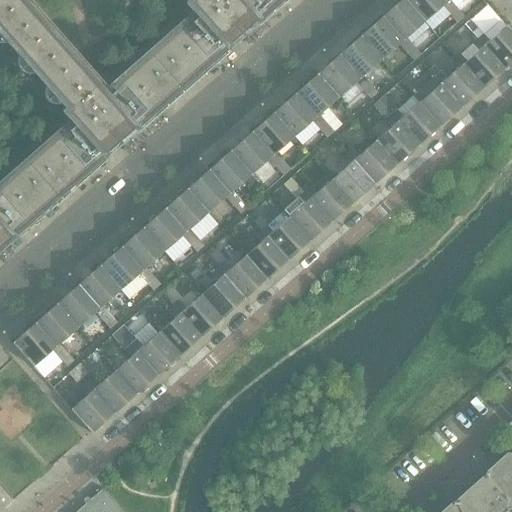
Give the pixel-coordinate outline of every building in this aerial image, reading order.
[(189,0),(197,9),(102,93),(19,0),(0,0),(0,32),(74,117),(0,182),(0,247),(11,238),(106,154),(134,130),(230,45),(257,21),(280,0),(189,0)] [(423,22),(403,0),(401,0),(381,18),(401,41),(416,59),(420,55),(405,38),(423,22)] [(445,3),(441,0),(403,0),(423,22),(441,7),(456,24),(460,21),(445,3)] [(448,0),(441,0),(445,3),(460,21),(463,17),(448,0)] [(401,41),(381,18),(359,37),(380,60),(398,45),(413,62),(416,59),(401,41)] [(511,62),(511,33),(505,26),(505,27),(499,21),(477,40),(503,70),(511,62)] [(380,60),(359,37),(338,56),(358,80),(373,97),(377,93),(362,76),(380,60)] [(503,70),(477,40),(471,45),(472,46),(460,56),(466,61),(461,66),(482,89),(503,70)] [(358,80),(338,56),(316,75),(337,99),(355,83),(370,100),(373,97),(358,80)] [(482,89),(461,66),(445,79),(440,73),(441,73),(434,66),(428,71),(434,78),(460,108),(482,89)] [(337,99),(316,75),(294,95),(314,118),(329,135),(333,132),(318,115),(337,99)] [(460,108),(434,78),(428,84),(434,90),(418,104),(438,127),(460,108)] [(314,118),(294,95),(272,114),(293,137),(311,121),(326,139),(329,135),(314,118)] [(396,109),(384,96),(378,101),(389,115),(396,109)] [(383,120),(389,115),(378,101),(372,107),(383,120)] [(438,127),(418,104),(402,118),(397,111),(391,116),(417,146),(438,127)] [(293,137),(272,114),(251,133),(271,156),(287,173),(290,170),(275,153),(293,137)] [(417,146),(391,116),(385,122),(391,128),(375,142),(395,165),(417,146)] [(271,156),(251,133),(229,152),(249,175),(262,165),(267,160),(283,177),(287,173),(271,156)] [(395,165),(375,142),(358,156),(353,150),(347,155),(373,185),(395,165)] [(249,175),(229,152),(208,171),(228,194),(243,211),(247,208),(231,191),(249,175)] [(373,185),(347,155),(341,160),(347,167),(331,181),(351,204),(373,185)] [(228,194),(208,171),(186,190),(206,213),(224,198),(239,215),(243,211),(228,194)] [(330,223),(304,193),(303,194),(290,179),(283,185),(296,200),(284,211),(289,217),(288,219),(308,242),(330,223)] [(351,204),(331,181),(315,194),(309,188),(304,193),(330,223),(351,204)] [(206,213),(186,190),(163,210),(184,233),(199,250),(203,247),(188,230),(206,213)] [(184,233),(163,210),(141,229),(162,253),(181,236),(196,253),(199,250),(184,233)] [(308,242),(288,219),(272,233),(266,226),(260,231),(286,261),(308,242)] [(162,253),(141,229),(120,248),(141,271),(156,288),(159,285),(144,268),(162,253)] [(286,261),(260,231),(255,236),(260,243),(244,257),(265,280),(286,261)] [(141,271),(120,248),(98,267),(119,290),(137,274),(152,292),(156,288),(141,271)] [(265,280),(244,257),(229,271),(223,264),(217,270),(243,299),(265,280)] [(215,270),(207,261),(202,266),(210,275),(215,270)] [(119,290),(98,267),(77,286),(97,310),(112,327),(116,323),(101,306),(119,290)] [(243,299),(217,270),(211,275),(216,282),(201,295),(221,319),(243,299)] [(97,310),(77,286),(55,305),(76,328),(94,313),(109,330),(112,327),(97,310)] [(221,319),(201,295),(185,309),(179,303),(173,308),(199,338),(221,319)] [(76,328),(55,305),(34,324),(55,347),(70,364),(73,361),(58,344),(76,328)] [(145,319),(153,312),(146,305),(138,313),(145,319)] [(199,338),(173,308),(167,313),(173,320),(157,334),(178,357),(199,338)] [(55,347),(34,324),(11,344),(32,367),(51,351),(66,368),(70,364),(55,347)] [(178,357),(157,334),(142,347),(136,341),(123,327),(117,332),(156,376),(178,357)] [(156,376),(117,332),(111,337),(130,358),(114,372),(135,395),(156,376)] [(87,374),(79,365),(74,369),(82,379),(87,374)] [(76,384),(82,379),(74,369),(68,375),(76,384)] [(135,395),(114,372),(98,385),(93,379),(87,384),(113,414),(135,395)] [(113,414),(87,384),(81,389),(87,396),(70,410),(90,434),(113,414)] [(511,455),(510,456),(488,476),(488,477),(475,489),(461,501),(466,511),(502,511),(509,507),(511,506),(511,455)] [(122,511),(102,489),(75,511),(122,511)] [(466,511),(461,501),(461,500),(447,511),(466,511)]
